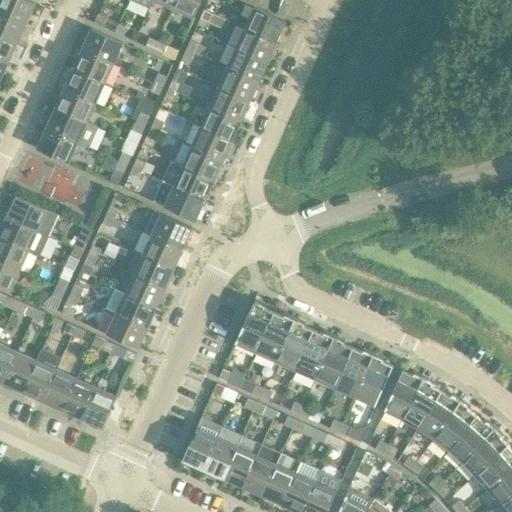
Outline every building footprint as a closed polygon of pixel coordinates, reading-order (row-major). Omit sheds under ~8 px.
[(35,3),(27,0),(0,0),(0,11),(26,24),(35,3)] [(154,0),(173,8),(176,0),(152,0),(149,8),(150,8),(153,0),(154,0)] [(176,0),(173,8),(194,18),(201,0),(176,0)] [(254,7),(249,19),(245,28),(276,42),(285,21),(254,7)] [(209,23),(213,14),(204,10),(200,18),(209,23)] [(26,24),(0,11),(0,35),(17,43),(26,24)] [(94,23),(102,27),(106,18),(98,14),(94,23)] [(128,27),(118,23),(114,32),(123,36),(128,27)] [(113,63),(123,43),(91,28),(82,49),(113,63)] [(236,47),(267,61),(276,42),(245,28),(236,47)] [(0,59),(8,63),(17,43),(0,35),(0,59)] [(149,37),(145,47),(154,50),(158,41),(149,37)] [(199,44),(190,40),(186,48),(196,53),(199,44)] [(163,55),(167,45),(158,41),(154,50),(163,55)] [(179,51),(167,45),(163,55),(174,60),(179,51)] [(227,67),(259,81),(267,61),(236,47),(227,67)] [(182,57),(192,61),(196,53),(186,48),(182,57)] [(73,69),(104,83),(113,63),(82,49),(73,69)] [(196,53),(192,62),(205,67),(209,59),(202,56),(196,53)] [(218,86),(250,101),(259,81),(227,67),(218,86)] [(64,88),(96,102),(104,83),(73,69),(64,88)] [(167,77),(158,73),(154,81),(163,85),(167,77)] [(181,84),(172,80),(168,88),(177,92),(181,84)] [(150,90),(159,94),(163,85),(154,81),(150,90)] [(209,106),(241,120),(250,101),(218,86),(209,106)] [(55,108),(87,122),(96,102),(64,88),(55,108)] [(164,96),(173,100),(177,92),(168,88),(164,96)] [(232,140),(240,121),(241,120),(209,106),(200,126),(232,140)] [(87,122),(55,108),(46,128),(78,142),(90,147),(98,128),(86,123),(87,122)] [(148,117),(140,113),(137,121),(145,125),(148,117)] [(163,123),(154,119),(150,127),(160,131),(163,123)] [(133,130),(141,134),(145,125),(137,121),(133,130)] [(192,145),(223,160),(232,140),(200,126),(192,145)] [(146,136),(156,140),(160,131),(150,127),(146,136)] [(46,128),(37,149),(68,163),(78,142),(46,128)] [(183,165),(214,179),(223,160),(192,145),(183,165)] [(131,155),(122,151),(118,160),(127,164),(131,155)] [(145,162),(136,158),(132,166),(141,170),(145,162)] [(114,169),(123,173),(127,164),(118,160),(114,169)] [(182,166),(171,161),(163,180),(205,199),(214,179),(183,165),(182,166)] [(128,176),(137,180),(141,170),(132,166),(128,176)] [(164,206),(195,220),(205,199),(163,180),(153,201),(164,206)] [(6,216),(38,230),(49,235),(58,214),(16,195),(6,216)] [(118,209),(110,206),(106,214),(115,218),(118,209)] [(192,228),(154,210),(145,231),(151,234),(183,248),(192,228)] [(102,223),(110,227),(115,218),(106,214),(102,223)] [(0,237),(29,250),(38,230),(6,216),(0,229),(0,237)] [(151,234),(143,254),(174,268),(183,248),(151,234)] [(0,260),(20,270),(29,250),(0,237),(0,260)] [(86,242),(78,238),(74,246),(82,250),(86,242)] [(101,249),(92,245),(88,253),(97,257),(101,249)] [(70,256),(78,259),(82,250),(74,246),(70,256)] [(134,274),(165,288),(174,268),(143,254),(136,251),(127,271),(134,274)] [(84,262),(93,266),(97,257),(88,253),(84,262)] [(0,260),(0,285),(10,290),(20,270),(0,260)] [(165,288),(134,274),(125,293),(157,307),(165,288)] [(68,282),(60,278),(56,286),(65,290),(68,282)] [(83,288),(74,284),(71,292),(80,296),(83,288)] [(52,295),(60,299),(65,290),(56,286),(52,295)] [(148,327),(156,307),(157,307),(125,293),(115,289),(106,308),(116,312),(148,327)] [(66,301),(76,305),(80,296),(71,292),(66,301)] [(254,301),(235,343),(256,352),(274,312),(264,307),(265,305),(254,301)] [(28,305),(24,314),(32,318),(37,309),(28,305)] [(32,318),(41,322),(45,313),(37,309),(32,318)] [(107,334),(138,348),(148,327),(116,312),(107,334)] [(285,314),(284,316),(274,312),(256,352),(275,361),(294,319),(285,314)] [(303,325),(304,323),(294,319),(275,361),(295,370),(313,329),(303,325)] [(76,327),(68,323),(64,331),(72,335),(76,327)] [(81,339),(85,331),(76,327),(72,335),(81,339)] [(324,332),(323,334),(313,329),(295,370),(315,379),(334,337),(324,332)] [(343,343),(343,341),(334,337),(315,379),(334,387),(353,347),(343,343)] [(107,341),(103,350),(111,354),(115,344),(107,341)] [(0,381),(3,383),(17,351),(0,343),(0,381)] [(363,350),(363,352),(353,347),(334,387),(354,396),(373,354),(363,350)] [(41,349),(37,360),(17,351),(3,383),(23,392),(42,349),(41,349)] [(56,369),(61,358),(42,349),(23,392),(43,401),(57,369),(56,369)] [(123,358),(132,362),(136,354),(127,350),(123,358)] [(382,360),(383,359),(373,354),(354,396),(375,406),(393,365),(382,360)] [(62,409),(76,378),(57,369),(43,401),(62,409)] [(232,373),(223,369),(219,378),(227,382),(232,373)] [(401,372),(384,410),(402,418),(423,378),(414,373),(413,375),(402,370),(401,372)] [(82,418),(96,387),(76,378),(62,409),(82,418)] [(432,385),(433,383),(423,378),(402,418),(418,428),(441,390),(432,385)] [(212,392),(221,396),(225,387),(216,384),(212,392)] [(255,384),(251,393),(259,396),(263,387),(255,384)] [(102,428),(117,396),(96,387),(82,418),(102,428)] [(259,396),(268,400),(272,392),(263,387),(259,396)] [(450,396),(441,390),(418,428),(433,438),(460,401),(451,394),(450,396)] [(248,398),(244,407),(253,411),(257,402),(248,398)] [(303,405),(294,401),(290,410),(299,414),(303,405)] [(468,409),(469,407),(460,401),(433,438),(448,449),(476,415),(468,409)] [(253,411),(262,415),(266,406),(257,402),(253,411)] [(299,414),(308,418),(312,409),(303,405),(299,414)] [(448,449),(462,461),(493,428),(486,421),(484,422),(476,415),(448,449)] [(288,416),(284,424),(292,428),(296,420),(288,416)] [(222,427),(201,417),(182,459),(203,469),(217,437),(222,427)] [(333,419),(329,428),(338,432),(342,423),(333,419)] [(312,437),(316,429),(296,420),(292,428),(312,437)] [(347,436),(351,427),(342,423),(338,432),(347,436)] [(223,427),(218,438),(217,437),(203,469),(223,478),(242,436),(223,427)] [(462,461),(462,462),(475,475),(507,444),(500,437),(502,435),(493,428),(462,461)] [(327,433),(323,442),(332,446),(336,437),(327,433)] [(243,486),(261,445),(242,436),(223,478),(243,486)] [(340,450),(344,441),(336,437),(332,446),(340,450)] [(380,440),(375,448),(384,453),(388,444),(380,440)] [(398,449),(388,444),(384,453),(389,455),(394,458),(398,449)] [(511,449),(508,445),(507,444),(475,475),(488,488),(511,468),(511,449)] [(262,495),(281,453),(261,445),(243,486),(262,495)] [(282,504),(301,462),(281,453),(262,495),(282,504)] [(409,457),(403,464),(411,469),(416,462),(409,457)] [(386,461),(381,469),(389,474),(394,466),(386,461)] [(301,462),(282,504),(299,511),(302,511),(316,482),(320,471),(301,462)] [(429,471),(416,462),(411,469),(419,475),(423,479),(429,471)] [(402,471),(394,466),(389,474),(394,477),(397,479),(402,471)] [(511,468),(488,488),(499,503),(511,493),(511,468)] [(389,474),(381,469),(377,475),(386,480),(389,474)] [(386,480),(384,483),(393,488),(398,480),(397,479),(394,477),(389,474),(386,480)] [(435,477),(429,484),(436,490),(442,483),(435,477)] [(302,511),(326,511),(336,491),(316,482),(302,511)] [(443,497),(450,490),(442,483),(436,490),(443,497)] [(350,486),(337,511),(365,511),(374,499),(350,486)] [(511,511),(511,493),(499,503),(504,511),(511,511)] [(392,511),(374,499),(365,511),(392,511)] [(436,499),(424,510),(426,511),(435,511),(442,505),(436,499)] [(459,500),(452,506),(456,511),(458,511),(465,507),(459,500)]
